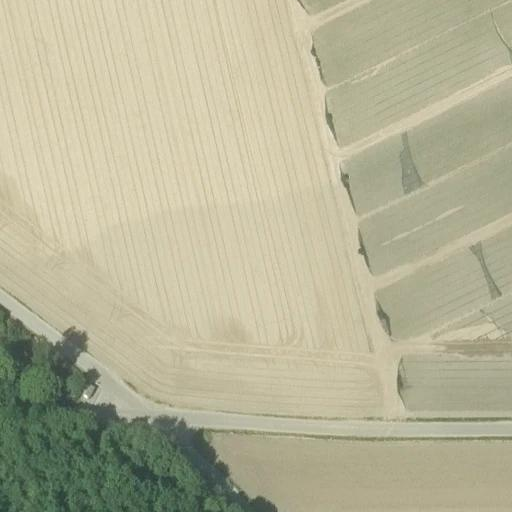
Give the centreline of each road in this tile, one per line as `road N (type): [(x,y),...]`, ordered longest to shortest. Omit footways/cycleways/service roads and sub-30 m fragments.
road 1 (unclassified): [(153,419),(511,430)]
road 2 (unclassified): [(0,304),(153,419)]
road 3 (unclassified): [(0,411),(153,419)]
road 4 (unclassified): [(153,419),(243,511)]
